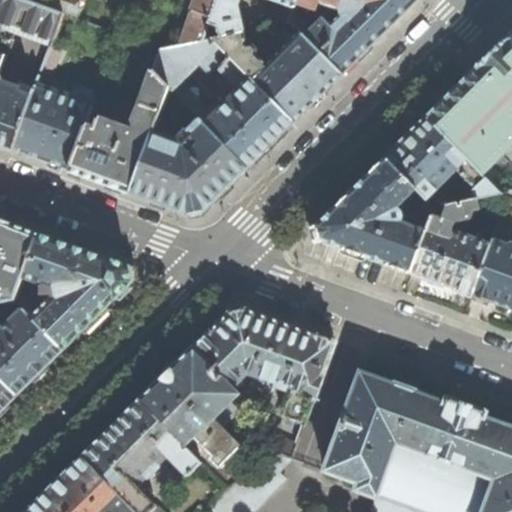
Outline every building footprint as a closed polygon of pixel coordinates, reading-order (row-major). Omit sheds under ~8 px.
[(0,145),(13,150),(32,96),(18,91),(19,89),(17,86),(3,81),(0,75),(0,70),(11,40),(1,36),(3,27),(52,44),(63,14),(24,0),(3,0),(0,9),(0,145)] [(197,0),(182,47),(203,42),(209,24),(217,0),(197,0)] [(217,0),(209,24),(217,28),(219,38),(244,33),(239,6),(240,0),(271,0),(294,8),(295,5),(297,0),(217,0)] [(297,0),(295,5),(315,11),(319,1),(339,7),(340,16),(327,28),(322,23),(306,38),(342,75),(377,40),(395,23),(417,1),(417,0),(297,0)] [(320,97),(342,75),(306,38),(300,33),(290,43),(291,44),(267,67),(256,57),(257,51),(253,47),(246,48),(244,33),(219,38),(212,40),(251,79),(294,123),(320,97)] [(511,33),(437,108),(427,118),(482,174),(511,143),(511,33)] [(230,100),(251,79),(212,40),(203,42),(182,47),(161,50),(153,72),(168,87),(200,120),(205,125),(219,111),(214,106),(209,111),(181,82),(200,64),(223,86),(220,89),(230,100)] [(168,87),(153,72),(140,102),(134,121),(137,130),(131,132),(98,120),(95,122),(93,129),(85,127),(69,171),(97,181),(130,193),(152,133),(168,87)] [(294,123),(251,79),(230,100),(219,111),(205,125),(247,168),(271,145),(294,123)] [(17,152),(69,171),(85,127),(98,92),(74,83),(71,93),(61,90),(60,94),(36,86),(32,96),(13,150),(17,152)] [(409,136),(386,159),(417,189),(428,200),(457,170),(474,187),(464,190),(467,201),(479,198),(501,194),(482,174),(427,118),(409,136)] [(222,194),(247,168),(205,125),(200,120),(189,131),(193,135),(182,144),(152,133),(130,193),(189,214),(204,211),(222,194)] [(318,226),(321,241),(365,257),(411,274),(411,273),(427,231),(402,221),(402,217),(401,213),(398,209),(417,189),(386,159),(352,192),(318,226)] [(511,191),(510,192),(502,215),(511,218),(511,191)] [(456,290),(472,296),(490,247),(451,231),(455,222),(470,218),(473,210),(481,209),(479,198),(467,201),(436,208),(427,231),(411,273),(441,283),(457,289),(456,290)] [(1,220),(0,219),(0,291),(1,292),(0,293),(0,302),(14,300),(22,277),(38,233),(1,220)] [(130,267),(38,233),(22,277),(45,285),(44,287),(41,287),(41,295),(50,295),(53,297),(32,318),(63,350),(97,317),(133,282),(130,267)] [(511,244),(507,245),(493,240),(490,247),(472,296),(491,303),(491,302),(511,309),(511,244)] [(45,368),(63,350),(32,318),(23,309),(0,332),(0,378),(17,396),(45,368)] [(216,326),(193,349),(233,389),(247,375),(250,373),(256,373),(262,375),(264,379),(279,385),(278,388),(292,394),(283,418),(305,426),(336,342),(290,325),(244,309),(230,312),(216,326)] [(166,375),(140,401),(184,445),(193,436),(213,456),(210,458),(220,467),(239,448),(220,429),(211,422),(217,424),(223,424),(237,410),(229,404),(239,395),(233,389),(193,349),(166,375)] [(511,511),(511,427),(485,417),(487,412),(447,398),(445,403),(415,392),(415,391),(397,384),(395,385),(361,372),(348,406),(350,407),(338,438),(337,438),(325,471),(358,484),(356,491),(374,498),(370,511),(511,511)] [(0,412),(12,401),(17,396),(0,378),(0,412)] [(251,385),(240,396),(258,414),(269,403),(251,385)] [(112,429),(83,457),(136,511),(161,511),(136,485),(146,476),(148,478),(151,478),(160,469),(160,466),(158,464),(168,455),(189,476),(202,464),(184,445),(140,401),(112,429)] [(299,444),(265,433),(267,450),(291,458),(293,458),(299,444)] [(279,472),(291,458),(267,450),(262,455),(263,456),(279,472)] [(251,511),(285,478),(279,472),(263,456),(228,491),(249,511),(251,511)] [(55,485),(30,510),(31,511),(136,511),(83,457),(55,485)] [(214,511),(249,511),(228,491),(211,509),(214,511)]
